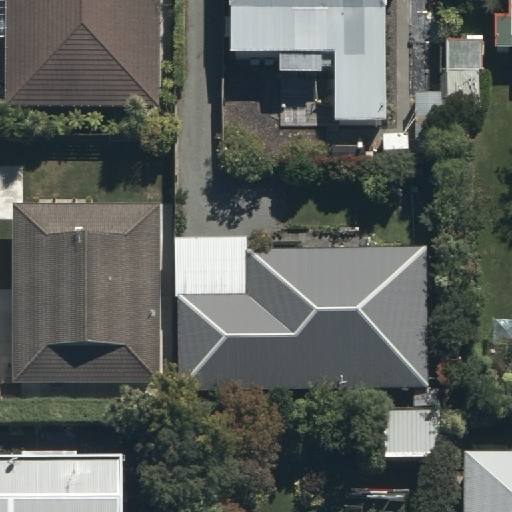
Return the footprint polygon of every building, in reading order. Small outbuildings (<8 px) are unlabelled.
[(162,0),(10,0),(11,126),(163,125),(162,0)] [(231,0),(232,77),(279,77),(279,88),(316,89),(316,98),(324,99),(323,137),(383,138),(383,163),(410,163),(410,140),(389,140),(389,19),(400,19),(399,0),(231,0)] [(511,0),(445,0),(445,13),(504,13),(504,19),(508,19),(508,25),(494,25),(494,67),(511,66),(511,0)] [(483,46),(447,47),(449,139),(483,138),(482,126),(486,126),(486,84),(484,84),(483,46)] [(158,201),(10,202),(11,379),(159,379),(158,201)] [(242,229),(170,229),(170,290),(176,290),(176,384),(410,384),(410,397),(437,397),(437,380),(421,380),(422,243),(242,243),(242,229)] [(511,511),(511,448),(462,449),(461,511),(511,511)] [(0,511),(118,511),(119,449),(107,449),(107,458),(75,458),(75,452),(0,452),(0,511)]
